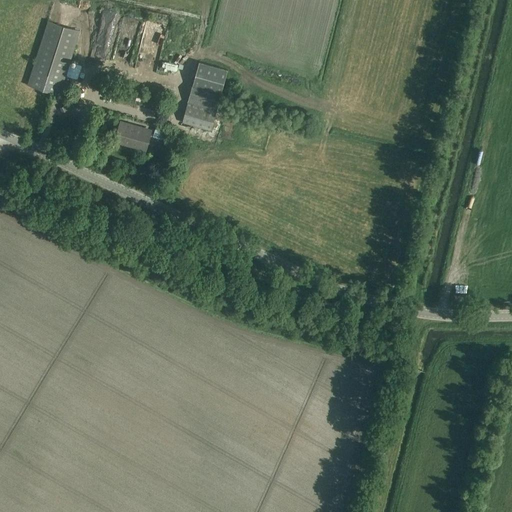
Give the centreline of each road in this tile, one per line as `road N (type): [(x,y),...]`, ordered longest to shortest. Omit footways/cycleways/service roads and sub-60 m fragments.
road 1 (tertiary): [(426,313),(335,289),(0,135)]
road 2 (track): [(443,314),(462,234),(481,199),(485,154)]
